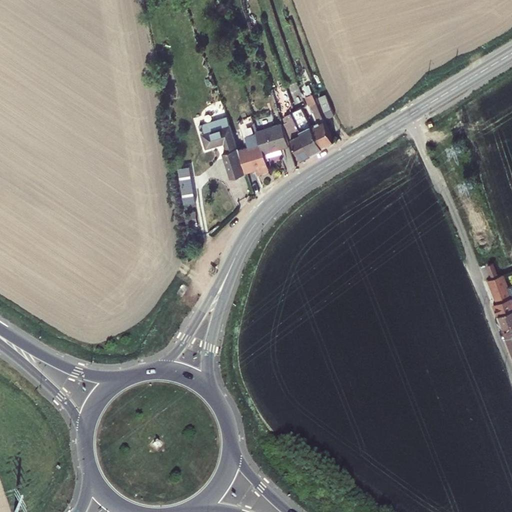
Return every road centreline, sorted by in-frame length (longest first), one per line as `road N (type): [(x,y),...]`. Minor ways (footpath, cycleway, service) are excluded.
road 1 (residential): [(409,115),(511,375)]
road 2 (tertiary): [(231,264),(290,189),(409,115)]
road 3 (tertiary): [(218,402),(209,351),(231,264)]
road 4 (tertiary): [(231,264),(182,344),(146,371)]
road 5 (secondary): [(123,378),(81,374),(0,329)]
road 6 (secondary): [(0,344),(64,399),(85,444)]
road 7 (tertiary): [(409,115),(511,52)]
